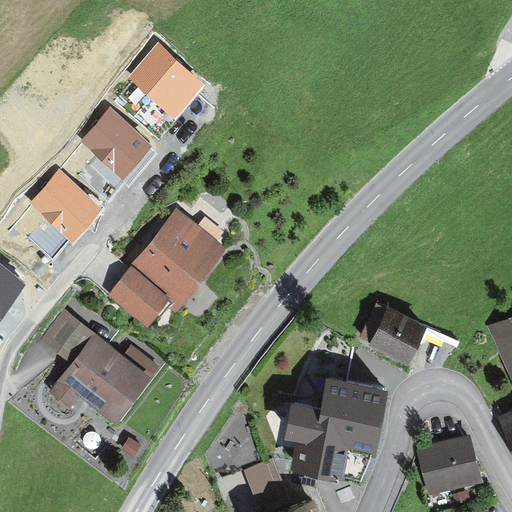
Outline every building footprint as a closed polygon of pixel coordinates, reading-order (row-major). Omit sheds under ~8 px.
[(203,85),(158,46),(130,78),(174,117),(203,85)] [(150,146),(110,111),(83,141),(123,177),(150,146)] [(100,209),(60,173),(32,204),(72,240),(100,209)] [(224,251),(178,213),(111,295),(148,325),(166,302),(176,310),(224,251)] [(0,267),(0,315),(23,286),(0,267)] [(379,304),(365,333),(404,351),(418,322),(379,304)] [(47,338),(76,359),(55,388),(70,398),(77,388),(112,414),(144,370),(65,313),(47,338)] [(511,315),(492,326),(511,365),(511,409),(503,414),(511,431),(511,315)] [(323,401),(295,397),(290,428),(302,430),(297,460),(309,462),(308,471),(338,476),(340,467),(361,470),(366,439),(371,440),(380,381),(328,373),(323,401)] [(466,437),(420,449),(431,486),(476,473),(466,437)] [(271,462),(251,469),(262,497),(281,490),(271,462)] [(316,511),(310,496),(268,511),(316,511)]
